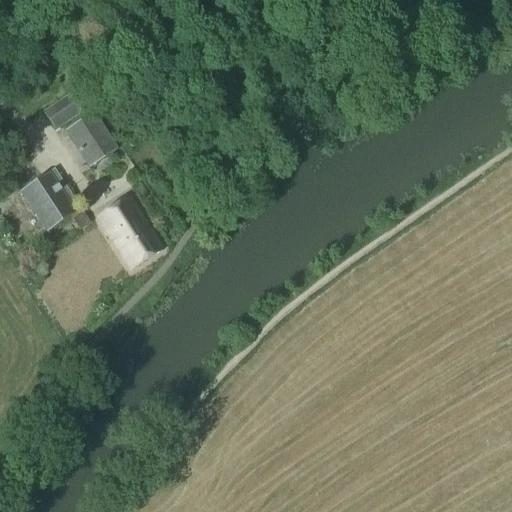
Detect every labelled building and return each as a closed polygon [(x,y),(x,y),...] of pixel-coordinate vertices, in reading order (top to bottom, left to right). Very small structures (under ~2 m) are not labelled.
[(81,116),(69,96),(41,114),(53,133),(81,116)] [(116,152),(93,115),(65,133),(88,169),(116,152)] [(19,193),(45,234),(79,211),(53,171),(19,193)] [(96,219),(129,271),(163,250),(130,199),(96,219)] [(79,231),(88,225),(82,215),(72,221),(79,231)]
